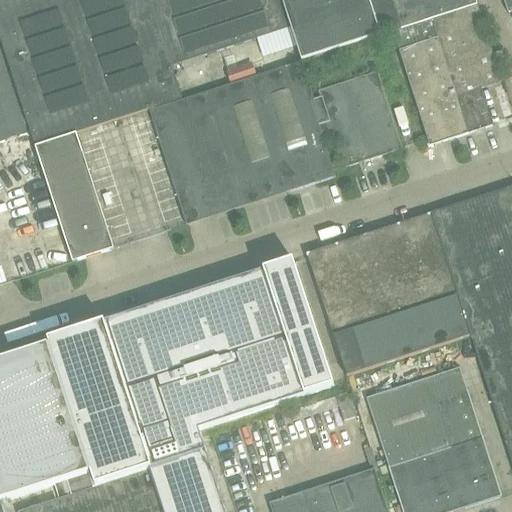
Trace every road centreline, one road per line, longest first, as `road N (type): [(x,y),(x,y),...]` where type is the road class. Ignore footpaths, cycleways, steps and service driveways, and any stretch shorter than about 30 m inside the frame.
road 1 (unclassified): [(0,326),(511,161)]
road 2 (unknown): [(511,494),(471,355)]
